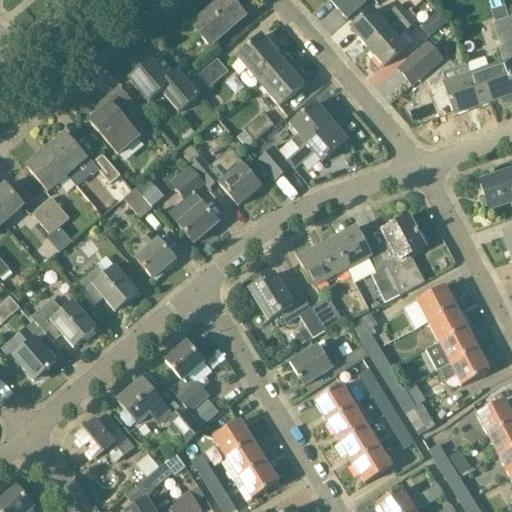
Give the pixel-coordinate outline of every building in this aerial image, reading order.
[(209,50),(244,19),(228,0),(224,0),(191,28),(209,50)] [(327,0),(329,2),(337,12),(346,22),(365,7),(359,0),(327,0)] [(504,7),(491,12),(495,24),(509,20),(504,7)] [(350,31),(367,50),(389,31),(372,12),(350,31)] [(389,31),(367,50),(383,69),(405,50),(397,41),(416,24),(414,22),(417,19),(411,12),(397,24),(389,31)] [(446,24),(436,14),(422,28),(432,38),(446,24)] [(511,45),(511,27),(509,19),(493,25),(501,49),(511,45)] [(236,60),(262,90),(276,78),(270,70),(281,60),(261,38),(236,60)] [(428,44),(423,48),(397,71),(407,84),(434,61),(439,57),(428,44)] [(487,91),(492,105),(511,98),(511,85),(505,65),(489,71),(485,59),(465,66),(466,67),(475,94),(487,91)] [(304,88),(281,60),(270,70),(276,78),(262,90),(278,109),(304,88)] [(217,61),(198,78),(209,90),(227,73),(217,61)] [(168,81),(151,62),(128,82),(148,105),(162,94),(179,114),(198,98),(177,74),(168,81)] [(465,66),(469,78),(442,87),(453,118),(492,105),(487,91),(475,94),(466,67),(465,66)] [(139,115),(123,96),(89,124),(117,158),(138,140),(126,126),(139,115)] [(290,128),(297,137),(291,142),(299,152),(331,124),(315,106),(290,128)] [(274,127),(263,115),(244,131),(253,143),(255,144),(274,127)] [(294,173),(313,156),(321,165),(347,143),(331,124),(299,152),(287,163),(275,148),(264,157),(281,178),(291,169),(294,173)] [(244,131),(236,138),(246,149),(253,143),(244,131)] [(65,136),(45,153),(67,178),(86,162),(65,136)] [(260,189),(241,167),(244,165),(230,150),(210,169),(190,147),(181,155),(191,166),(186,170),(203,189),(204,188),(208,192),(217,185),(237,209),(260,189)] [(47,195),(67,178),(45,153),(25,170),(47,195)] [(120,178),(102,157),(92,166),(110,186),(120,178)] [(274,185),(281,178),(264,157),(256,164),(274,185)] [(217,225),(202,207),(204,206),(195,196),(203,189),(186,170),(168,185),(183,202),(167,216),(177,228),(193,246),(217,225)] [(511,173),(479,185),(489,214),(511,205),(511,173)] [(147,181),(136,191),(143,199),(154,189),(147,181)] [(5,187),(0,191),(0,222),(3,226),(23,209),(5,187)] [(153,211),(143,199),(136,191),(123,201),(140,221),(153,211)] [(51,200),(42,208),(59,229),(69,221),(51,200)] [(69,240),(59,229),(42,208),(32,217),(60,248),(69,240)] [(386,243),(375,249),(386,270),(397,293),(400,298),(425,285),(410,257),(424,249),(408,220),(382,235),(386,243)] [(355,230),(322,247),(331,263),(338,259),(346,273),(348,272),(368,261),(371,260),(367,253),(355,230)] [(511,264),(511,263),(511,231),(502,235),(511,264)] [(158,242),(135,261),(153,282),(175,263),(158,242)] [(312,291),(346,273),(338,259),(331,263),(322,247),(297,261),(312,291)] [(0,261),(0,280),(9,272),(0,261)] [(93,309),(103,301),(114,314),(136,296),(114,270),(105,278),(96,268),(73,286),(93,309)] [(386,270),(371,277),(383,300),(397,293),(386,270)] [(326,334),(325,333),(310,311),(299,291),(287,298),(274,277),(249,292),(268,323),(279,316),(287,327),(300,319),(313,342),(326,334)] [(416,304),(427,325),(456,310),(444,289),(416,304)] [(20,311),(10,299),(0,307),(0,326),(1,327),(20,311)] [(310,311),(325,333),(342,322),(328,300),(310,311)] [(53,346),(62,338),(72,350),(95,331),(73,305),(63,314),(52,301),(30,320),(34,324),(43,334),(53,346)] [(427,325),(438,346),(467,331),(456,310),(427,325)] [(363,348),(369,358),(379,352),(370,337),(374,335),(371,330),(376,327),(370,317),(351,328),(360,343),(363,348)] [(35,341),(43,334),(34,324),(12,342),(22,352),(13,360),(33,384),(55,365),(35,341)] [(438,346),(449,367),(478,353),(467,331),(438,346)] [(165,363),(181,382),(170,392),(178,400),(177,402),(184,409),(183,409),(201,430),(219,415),(207,401),(210,399),(197,384),(194,386),(188,379),(203,366),(186,345),(165,363)] [(330,372),(334,379),(363,361),(369,358),(363,348),(343,360),(335,346),(320,354),(317,349),(290,366),(303,388),(330,372)] [(369,358),(381,377),(391,371),(379,352),(369,358)] [(446,383),(455,378),(461,389),(489,374),(478,353),(449,367),(440,372),(446,383)] [(359,379),(370,398),(381,391),(369,371),(358,378),(359,379)] [(381,377),(394,398),(404,392),(391,371),(381,377)] [(116,404),(137,428),(149,417),(158,427),(171,417),(142,382),(116,404)] [(342,389),(341,387),(340,388),(313,404),(326,425),(354,408),(342,389)] [(394,412),(381,391),(370,398),(383,418),(394,412)] [(416,412),(404,392),(394,398),(418,438),(434,429),(421,408),(416,412)] [(476,417),(487,439),(511,425),(511,416),(504,402),(476,417)] [(366,429),(354,408),(326,425),(339,445),(366,429)] [(203,432),(201,430),(183,409),(167,423),(187,447),(203,432)] [(406,432),(394,412),(383,418),(395,439),(406,432)] [(94,463),(104,455),(115,467),(135,449),(106,416),(96,425),(94,423),(75,439),(94,463)] [(212,440),(225,461),(253,444),(240,423),(212,440)] [(511,425),(487,439),(498,460),(511,452),(511,425)] [(379,449),(366,429),(339,445),(351,466),(379,449)] [(414,445),(406,432),(395,439),(404,452),(414,445)] [(265,465),(253,444),(225,461),(238,482),(265,465)] [(428,454),(436,467),(446,461),(438,447),(428,454)] [(391,470),(379,449),(351,466),(364,487),(391,470)] [(511,452),(498,460),(509,481),(511,479),(511,452)] [(459,453),(446,461),(457,479),(470,471),(459,453)] [(144,478),(156,467),(146,456),(134,467),(144,478)] [(190,465),(199,478),(210,471),(202,457),(190,465)] [(436,467),(447,485),(457,479),(446,461),(436,467)] [(164,465),(158,470),(147,481),(155,490),(172,476),(164,465)] [(278,485),(265,465),(238,482),(251,503),(278,485)] [(199,478),(211,498),(222,491),(210,471),(199,478)] [(447,485),(461,508),(472,502),(457,479),(447,485)] [(445,498),(437,486),(418,498),(425,509),(445,498)] [(31,511),(33,510),(16,490),(0,503),(0,511),(31,511)] [(235,511),(222,491),(211,498),(220,511),(235,511)] [(377,507),(380,511),(413,511),(401,492),(377,507)] [(167,503),(153,511),(146,502),(129,511),(183,511),(196,504),(190,494),(169,506),(167,503)] [(461,508),(463,511),(477,511),(472,502),(461,508)]
